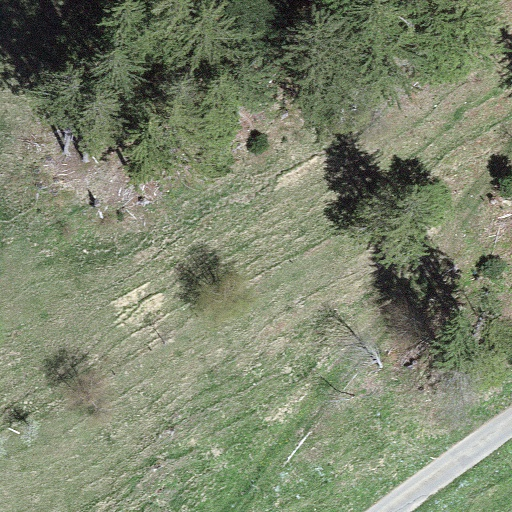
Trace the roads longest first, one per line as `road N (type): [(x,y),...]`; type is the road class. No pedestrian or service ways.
road 1 (track): [(237,511),(511,155)]
road 2 (track): [(511,422),(387,511)]
